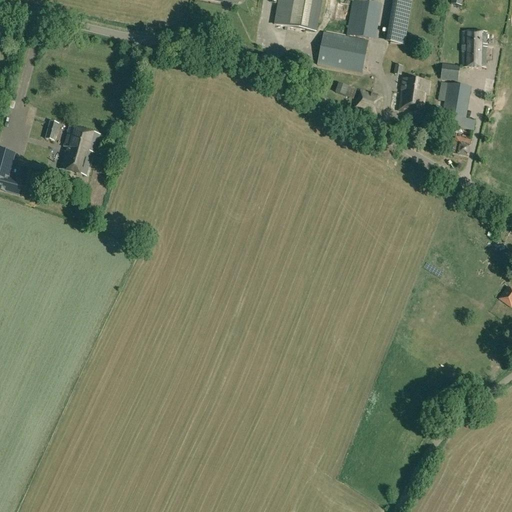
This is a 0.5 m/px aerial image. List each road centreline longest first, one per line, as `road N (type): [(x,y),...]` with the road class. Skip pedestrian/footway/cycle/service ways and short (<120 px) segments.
road 1 (unclassified): [(511,211),(224,46),(0,5)]
road 2 (unclassified): [(396,511),(437,441),(511,378)]
